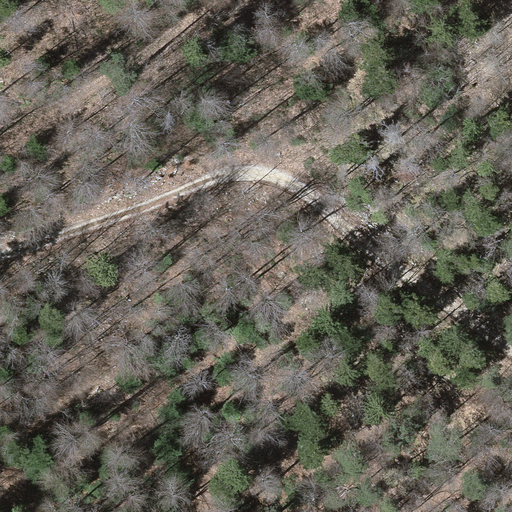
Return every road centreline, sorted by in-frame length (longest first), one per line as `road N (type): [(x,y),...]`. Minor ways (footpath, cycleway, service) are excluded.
road 1 (track): [(0,259),(220,176),(268,172),(511,354)]
road 2 (track): [(0,131),(101,81),(228,0)]
